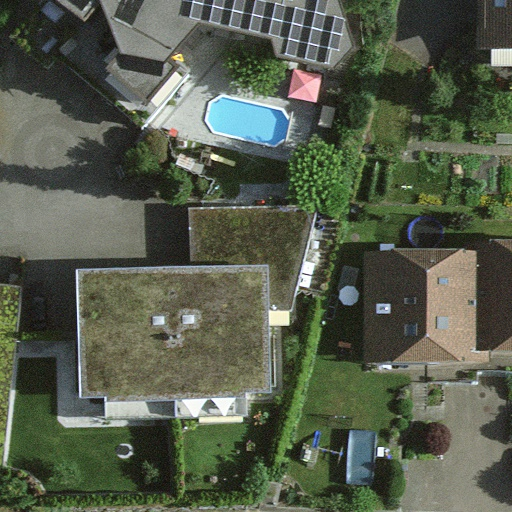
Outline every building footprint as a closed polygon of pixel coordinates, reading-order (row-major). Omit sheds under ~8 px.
[(97,0),(95,3),(119,71),(107,85),(148,121),(181,83),(171,74),(201,40),(273,54),(278,73),(334,84),(356,61),(337,0),(97,0)] [(511,0),(487,0),(487,48),(511,48),(511,0)] [(479,268),(479,354),(511,353),(511,258),(479,258),(479,268)] [(479,268),(374,268),(374,365),(479,365),(479,354),(479,268)] [(262,279),(82,284),(86,404),(265,399),(262,279)]
